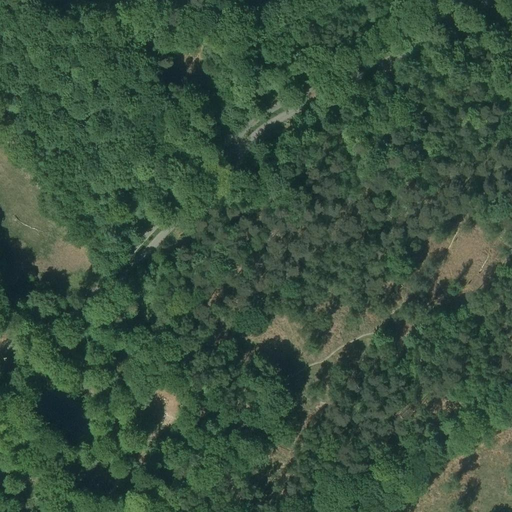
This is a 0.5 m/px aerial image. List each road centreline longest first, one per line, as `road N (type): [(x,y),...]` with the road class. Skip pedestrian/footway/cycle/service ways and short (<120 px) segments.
road 1 (unclassified): [(94,295),(122,277),(281,115),(511,2)]
road 2 (unclassified): [(484,0),(256,119),(94,295)]
road 3 (track): [(124,0),(170,101),(242,148)]
